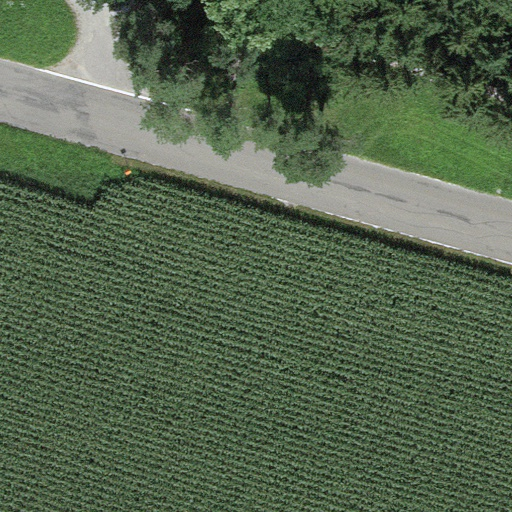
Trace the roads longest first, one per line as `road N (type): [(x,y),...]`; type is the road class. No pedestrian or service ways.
road 1 (residential): [(0,88),(511,229)]
road 2 (track): [(117,119),(100,0)]
